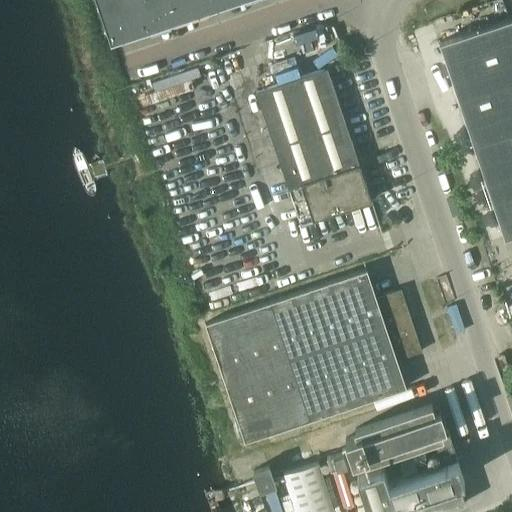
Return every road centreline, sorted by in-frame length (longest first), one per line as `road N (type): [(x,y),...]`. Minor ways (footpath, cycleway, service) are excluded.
road 1 (unclassified): [(511,420),(373,0)]
road 2 (unclassified): [(95,77),(339,0)]
